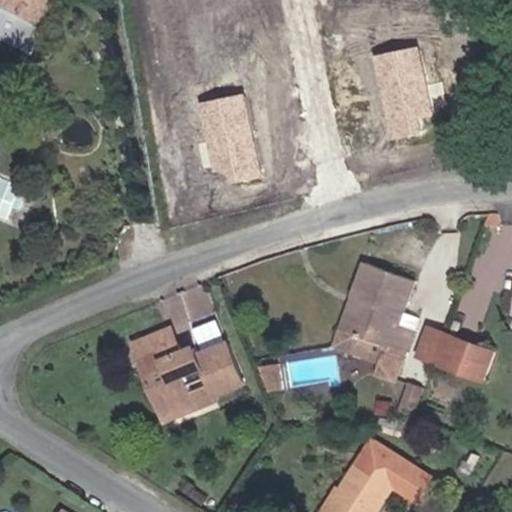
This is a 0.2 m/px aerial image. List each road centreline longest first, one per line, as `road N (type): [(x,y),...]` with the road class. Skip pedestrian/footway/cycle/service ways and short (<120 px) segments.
road 1 (unclassified): [(0,349),(32,325),(235,244),(461,188),(511,189)]
road 2 (unknown): [(511,182),(489,1)]
road 3 (unclassified): [(145,511),(0,420)]
